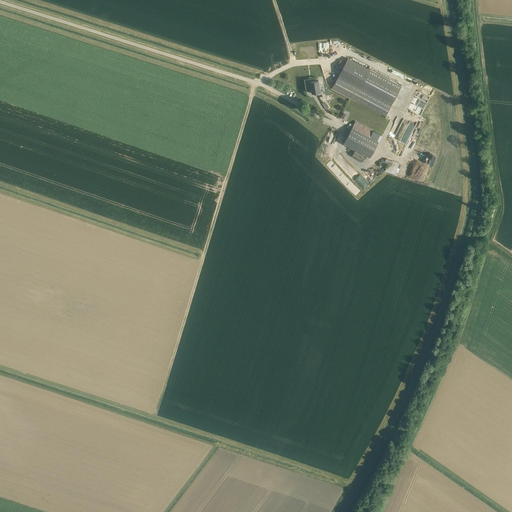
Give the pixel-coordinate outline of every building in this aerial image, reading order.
[(332,88),(385,116),(401,86),(348,58),(332,88)] [(322,95),(319,84),(309,86),(310,90),(312,90),(314,97),(322,95)] [(343,143),(348,146),(370,157),(381,135),(355,121),(343,143)] [(354,152),(352,156),(362,162),(364,158),(354,152)] [(399,163),(389,160),(386,159),(385,161),(379,162),(380,167),(386,166),(386,165),(387,166),(385,170),(385,168),(370,170),(370,173),(376,172),(377,172),(385,171),(395,174),(399,163)]
